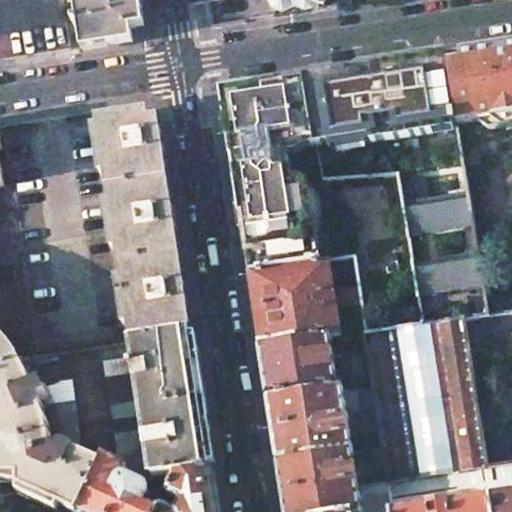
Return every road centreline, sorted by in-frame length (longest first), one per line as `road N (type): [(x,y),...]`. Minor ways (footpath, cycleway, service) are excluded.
road 1 (residential): [(257,511),(183,65)]
road 2 (residential): [(183,65),(511,13)]
road 3 (unknown): [(49,113),(80,331)]
road 4 (residential): [(0,92),(183,65)]
